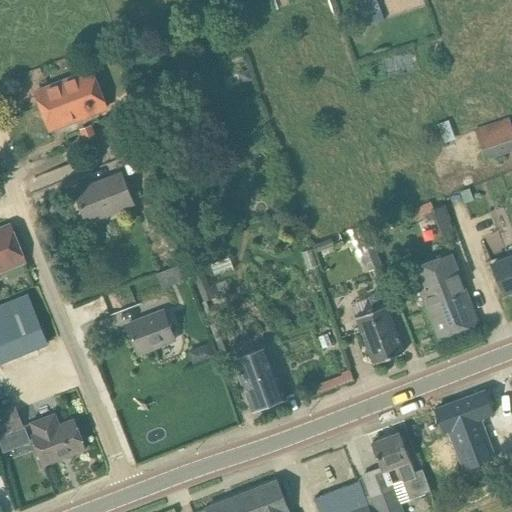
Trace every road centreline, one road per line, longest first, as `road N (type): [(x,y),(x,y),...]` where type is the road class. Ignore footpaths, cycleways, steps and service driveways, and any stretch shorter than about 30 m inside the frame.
road 1 (residential): [(132,495),(0,154)]
road 2 (primary): [(171,480),(511,352)]
